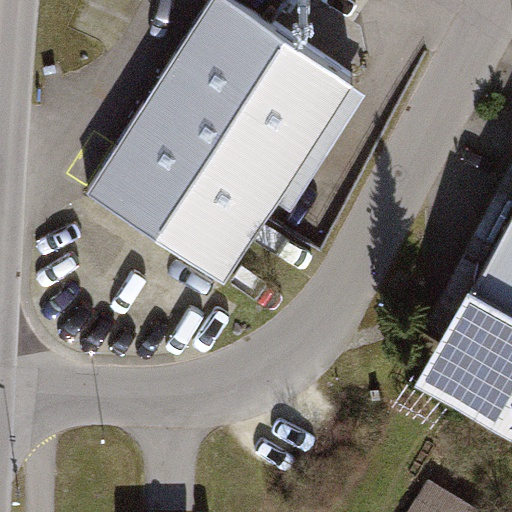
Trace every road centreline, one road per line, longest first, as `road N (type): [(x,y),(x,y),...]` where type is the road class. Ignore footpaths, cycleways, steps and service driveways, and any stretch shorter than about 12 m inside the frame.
road 1 (residential): [(0,386),(188,392),(234,383),(283,356),(324,320),(357,269),(497,0)]
road 2 (tertiary): [(12,0),(0,178)]
